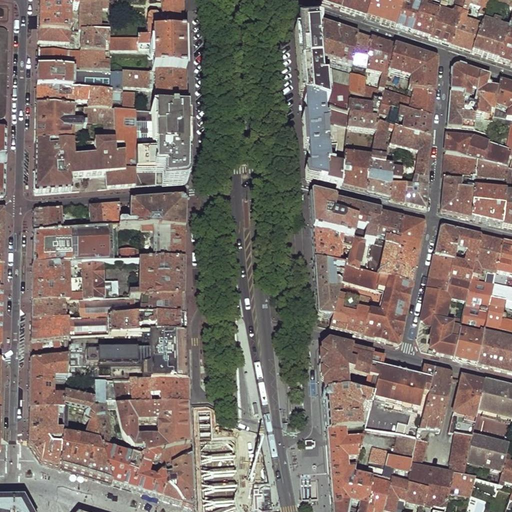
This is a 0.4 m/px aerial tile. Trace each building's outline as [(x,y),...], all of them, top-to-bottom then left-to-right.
[(182,12),(181,0),(160,0),(162,20),(159,19),(156,15),(150,15),(148,25),(148,40),(183,40),(182,12)] [(309,0),(309,1),(321,5),(339,11),(342,0),(309,0)] [(342,0),(339,11),(350,15),(354,16),(359,0),(342,0)] [(359,18),(363,19),(369,0),(359,0),(354,16),(359,18)] [(380,24),(393,29),(402,0),(369,0),(363,19),(380,24)] [(402,0),(393,29),(401,31),(410,34),(419,5),(408,1),(407,0),(402,0)] [(420,0),(419,5),(410,34),(419,37),(427,40),(436,11),(432,9),(434,0),(420,0)] [(470,53),(487,3),(487,0),(439,0),(436,11),(427,40),(438,43),(449,47),(460,50),(470,53)] [(487,3),(470,53),(483,58),(496,62),(507,25),(511,7),(511,0),(489,0),(497,3),(489,28),(482,26),(490,4),(487,3)] [(77,2),(38,1),(38,16),(38,31),(68,32),(73,32),(73,26),(69,26),(70,8),(72,8),(73,10),(76,10),(77,2)] [(108,2),(80,1),(79,33),(80,33),(110,34),(110,27),(102,27),(102,8),(108,9),(108,2)] [(300,74),(302,101),(327,109),(325,84),(321,84),(321,68),(321,60),(321,26),(318,25),(297,28),(298,44),(300,74)] [(507,25),(496,62),(503,64),(508,66),(511,55),(511,26),(510,25),(507,25)] [(321,26),(321,60),(349,68),(350,53),(355,37),(330,29),(321,26)] [(0,120),(6,121),(7,110),(8,47),(8,30),(0,29),(0,120)] [(68,32),(38,31),(37,44),(68,44),(68,32)] [(80,53),(37,52),(37,69),(109,73),(110,52),(110,40),(110,34),(80,33),(80,53)] [(355,37),(350,53),(349,68),(364,71),(365,54),(369,42),(361,39),(355,37)] [(148,40),(110,40),(110,52),(138,52),(138,50),(154,50),(155,75),(184,76),(184,58),(183,40),(148,40)] [(369,42),(365,54),(364,71),(363,74),(379,78),(376,90),(362,86),(361,100),(370,102),(379,104),(382,93),(383,85),(385,79),(392,49),(381,46),(369,42)] [(392,49),(385,79),(388,79),(389,74),(410,80),(409,89),(406,89),(406,90),(413,92),(432,97),(434,75),(435,64),(434,63),(413,56),(392,49)] [(325,84),(327,109),(345,116),(346,105),(347,96),(348,79),(349,76),(321,68),(321,84),(325,84)] [(109,73),(37,69),(37,80),(36,89),(121,92),(122,89),(121,74),(109,73)] [(451,72),(449,95),(462,99),(462,103),(472,105),(477,78),(467,74),(455,70),(451,72)] [(155,75),(121,74),(122,89),(153,90),(154,112),(184,114),(184,94),(184,76),(155,75)] [(475,106),(473,132),(489,137),(492,117),(493,113),(493,109),(496,93),(485,90),(487,81),(484,80),(477,78),(472,105),(475,106)] [(348,79),(347,96),(361,100),(362,86),(363,81),(348,79)] [(496,93),(493,109),(506,113),(505,116),(493,113),(492,117),(511,122),(511,114),(511,88),(509,88),(497,84),(496,93)] [(121,92),(36,89),(36,100),(36,109),(66,110),(66,104),(87,104),(87,110),(114,111),(133,112),(133,93),(121,92)] [(379,104),(376,116),(383,118),(381,126),(385,127),(389,110),(430,121),(432,97),(413,92),(411,100),(382,93),(379,104)] [(448,111),(446,128),(473,132),(475,106),(472,105),(462,103),(462,99),(449,95),(448,111)] [(305,144),(307,183),(340,190),(341,171),(334,167),(333,153),(325,153),(323,122),(345,128),(345,116),(327,109),(302,101),(305,144)] [(345,116),(345,128),(344,131),(372,135),(374,123),(374,121),(369,120),(370,115),(376,116),(379,104),(370,102),(369,108),(346,105),(345,116)] [(66,110),(36,109),(35,128),(35,145),(71,145),(71,132),(80,132),(84,125),(103,126),(103,135),(97,136),(96,145),(115,145),(114,111),(87,110),(66,110)] [(389,110),(385,127),(392,129),(429,140),(430,126),(430,121),(389,110)] [(154,112),(133,112),(114,111),(115,145),(124,144),(124,157),(124,172),(134,172),(135,155),(184,155),(184,135),(184,114),(154,112)] [(369,159),(364,196),(377,199),(395,204),(403,206),(404,186),(400,187),(400,170),(382,168),(386,149),(383,149),(387,130),(391,131),(392,129),(385,127),(381,126),(374,123),(372,135),(369,159)] [(391,131),(388,148),(416,155),(413,178),(426,179),(429,140),(392,129),(391,131)] [(445,149),(444,156),(465,161),(469,142),(445,139),(445,149)] [(469,142),(465,161),(474,164),(485,166),(487,148),(476,144),(469,142)] [(71,145),(35,145),(34,160),(34,173),(74,172),(93,170),(93,173),(124,172),(124,157),(114,157),(115,145),(96,145),(94,145),(95,158),(71,158),(71,145)] [(487,148),(485,166),(503,170),(508,158),(509,155),(505,153),(487,148)] [(134,172),(134,188),(155,186),(156,173),(163,173),(163,186),(181,184),(184,184),(185,180),(185,168),(184,155),(135,155),(134,172)] [(341,171),(340,190),(356,194),(364,196),(369,159),(342,156),(341,171)] [(444,156),(439,214),(455,218),(470,221),(472,190),(470,190),(470,192),(460,191),(461,182),(470,182),(470,184),(473,184),(474,164),(465,161),(444,156)] [(472,190),(470,221),(487,225),(500,228),(503,198),(504,195),(481,193),(481,188),(483,188),(483,184),(481,184),(482,180),(505,183),(506,171),(503,170),(485,166),(474,164),(473,184),(472,190)] [(93,170),(74,172),(74,179),(92,178),(104,177),(105,184),(105,190),(134,188),(134,172),(124,172),(93,173),(93,170)] [(74,172),(34,173),(34,192),(39,195),(72,193),(70,184),(68,180),(70,179),(74,179),(74,172)] [(404,186),(403,206),(415,209),(423,211),(426,210),(427,195),(428,180),(426,179),(413,178),(411,186),(404,186)] [(503,198),(500,228),(506,230),(511,231),(511,188),(510,188),(509,199),(503,198)] [(309,216),(311,233),(351,242),(355,227),(356,228),(355,231),(360,233),(362,233),(363,231),(365,232),(362,245),(371,247),(373,239),(379,215),(331,203),(310,198),(308,200),(309,216)] [(126,225),(121,225),(118,227),(119,230),(142,231),(184,232),(185,219),(185,205),(181,201),(155,203),(130,205),(130,227),(127,227),(126,225)] [(110,207),(101,208),(103,230),(119,230),(118,227),(121,225),(119,206),(110,207)] [(101,208),(91,208),(93,231),(103,230),(101,208)] [(35,213),(33,215),(33,227),(33,236),(62,233),(62,225),(64,225),(64,219),(61,219),(61,211),(35,213)] [(379,215),(373,239),(386,242),(384,250),(393,252),(401,221),(392,218),(379,215)] [(401,221),(393,252),(417,257),(420,243),(423,228),(422,226),(401,221)] [(62,233),(33,236),(32,254),(32,269),(83,267),(102,265),(118,265),(118,253),(119,230),(103,230),(93,231),(62,233)] [(439,230),(433,257),(453,262),(455,253),(466,256),(464,265),(473,268),(479,239),(463,235),(443,230),(439,230)] [(184,232),(142,231),(141,265),(184,264),(184,248),(184,241),(184,232)] [(312,250),(313,264),(343,271),(345,263),(338,262),(340,252),(348,253),(351,242),(311,233),(312,250)] [(479,239),(473,268),(471,274),(480,276),(486,277),(484,286),(492,287),(492,285),(493,280),(495,273),(501,245),(489,242),(479,239)] [(345,263),(343,271),(379,279),(384,280),(411,286),(414,272),(417,257),(393,252),(384,250),(371,247),(362,245),(351,242),(348,253),(345,263)] [(511,247),(501,245),(495,273),(511,277),(511,247)] [(118,265),(136,265),(136,253),(118,253),(118,265)] [(429,276),(426,291),(445,296),(448,281),(453,262),(433,257),(429,276)] [(453,262),(448,281),(469,287),(469,282),(471,274),(473,268),(464,265),(453,262)] [(183,276),(184,264),(141,265),(140,298),(134,296),(129,296),(129,297),(126,297),(126,301),(139,301),(183,300),(183,290),(183,276)] [(315,296),(317,321),(331,320),(337,297),(338,292),(340,286),(336,283),(332,283),(334,278),(341,278),(343,271),(313,264),(315,296)] [(83,267),(85,303),(103,302),(103,299),(111,299),(118,296),(118,284),(103,284),(102,265),(83,267)] [(83,267),(32,269),(32,278),(32,295),(31,306),(72,304),(81,303),(85,303),(83,267)] [(341,278),(340,286),(338,292),(340,292),(342,286),(375,294),(379,279),(343,271),(341,278)] [(471,274),(469,282),(479,284),(480,276),(471,274)] [(368,314),(362,339),(375,342),(395,348),(398,346),(407,302),(411,286),(384,280),(376,316),(368,314)] [(448,281),(445,296),(426,291),(420,318),(419,324),(432,327),(429,342),(431,343),(429,352),(436,354),(435,357),(453,361),(461,323),(445,320),(441,319),(444,306),(448,307),(449,304),(454,299),(465,301),(469,287),(448,281)] [(461,323),(453,361),(464,364),(476,367),(482,335),(484,329),(492,287),(484,286),(479,284),(469,282),(469,287),(465,301),(464,307),(461,323)] [(511,335),(511,322),(501,320),(504,307),(511,308),(511,289),(502,287),(495,286),(492,285),(492,287),(484,329),(511,336),(511,335)] [(331,320),(328,330),(339,333),(362,339),(368,314),(366,314),(367,307),(358,305),(357,311),(354,311),(356,302),(337,297),(331,320)] [(449,304),(464,307),(465,301),(454,299),(449,304)] [(184,312),(183,300),(139,301),(139,321),(109,322),(110,339),(185,337),(184,312)] [(69,340),(110,339),(109,322),(139,321),(139,301),(126,301),(103,302),(85,303),(81,303),(82,321),(69,322),(69,340)] [(72,304),(31,306),(31,316),(31,324),(69,322),(68,309),(72,309),(72,304)] [(69,322),(31,324),(31,339),(30,354),(42,352),(41,344),(53,342),(54,351),(57,351),(68,349),(69,340),(69,322)] [(482,335),(476,367),(490,370),(511,375),(511,335),(511,336),(511,342),(482,335)] [(110,339),(69,340),(68,349),(66,382),(67,382),(102,383),(113,384),(186,384),(187,383),(187,370),(186,361),(186,352),(185,344),(185,337),(110,339)] [(344,394),(343,373),(350,374),(367,377),(372,358),(340,350),(326,346),(319,352),(320,364),(322,396),(344,394)] [(30,383),(29,412),(64,411),(64,397),(53,397),(54,381),(66,382),(68,349),(57,351),(58,358),(42,361),(42,352),(30,354),(30,383)] [(375,386),(371,400),(371,403),(412,412),(417,414),(421,397),(426,398),(432,372),(421,370),(419,380),(380,370),(383,360),(372,358),(367,377),(366,384),(375,386)] [(422,511),(444,511),(449,495),(454,476),(464,479),(471,441),(458,438),(454,448),(449,475),(420,467),(426,447),(428,435),(437,436),(450,380),(449,377),(447,376),(432,372),(426,398),(422,415),(418,431),(416,441),(410,463),(406,489),(427,495),(423,510),(422,511)] [(459,383),(448,435),(458,438),(471,441),(482,384),(476,383),(462,380),(461,381),(459,383)] [(113,384),(102,383),(102,389),(105,390),(106,410),(115,410),(113,384)] [(115,410),(187,407),(187,396),(186,384),(113,384),(115,410)] [(366,384),(363,398),(371,400),(375,386),(366,384)] [(511,391),(504,389),(482,384),(471,441),(464,479),(474,481),(479,483),(497,487),(507,450),(482,444),(487,422),(484,421),(486,409),(511,415),(511,391)] [(324,416),(325,435),(344,433),(359,432),(358,412),(368,412),(369,407),(371,403),(371,400),(363,398),(346,394),(344,394),(322,396),(324,416)] [(64,396),(64,397),(64,411),(87,416),(85,418),(83,421),(83,425),(85,427),(87,429),(82,442),(62,437),(60,470),(65,472),(93,480),(109,485),(97,442),(92,411),(94,410),(94,402),(64,396)] [(421,397),(417,414),(422,415),(426,398),(421,397)] [(103,402),(94,402),(94,410),(103,410),(103,402)] [(369,407),(410,418),(412,412),(371,403),(369,407)] [(115,410),(121,436),(137,458),(156,454),(190,445),(189,427),(188,407),(187,407),(115,410)] [(134,493),(160,500),(166,483),(162,471),(155,479),(148,476),(153,461),(158,459),(156,454),(137,458),(106,450),(109,441),(103,410),(94,410),(92,411),(97,442),(109,485),(134,493)] [(64,411),(29,412),(28,430),(28,446),(41,464),(50,467),(60,470),(62,437),(62,432),(55,432),(56,418),(63,419),(64,411)] [(410,418),(408,428),(418,431),(422,415),(417,414),(412,412),(410,418)] [(396,426),(393,437),(398,438),(405,439),(408,428),(396,426)] [(325,435),(326,443),(345,443),(344,433),(325,435)] [(398,438),(392,460),(410,463),(416,441),(405,439),(398,438)] [(326,443),(328,473),(347,470),(346,464),(356,463),(360,442),(345,443),(326,443)] [(190,445),(156,454),(158,459),(162,471),(190,460),(190,453),(190,445)] [(507,450),(497,487),(502,489),(503,484),(511,486),(511,487),(511,491),(511,465),(508,464),(511,448),(511,447),(508,446),(507,450)] [(370,450),(367,464),(384,467),(386,459),(387,453),(370,450)] [(390,482),(383,511),(401,511),(402,506),(406,489),(410,463),(392,460),(386,459),(384,467),(383,470),(381,480),(390,482)] [(167,488),(181,507),(190,509),(191,509),(191,484),(190,460),(162,471),(166,483),(167,488)] [(328,473),(331,506),(349,504),(366,510),(372,478),(381,480),(383,470),(368,468),(366,474),(353,471),(353,469),(347,470),(328,473)] [(454,476),(449,495),(470,500),(474,484),(474,481),(464,479),(454,476)] [(366,510),(365,511),(383,511),(390,482),(381,480),(372,478),(366,510)] [(171,503),(181,507),(167,488),(166,483),(160,500),(171,503)] [(406,489),(402,506),(423,510),(427,495),(406,489)] [(27,511),(22,501),(0,501),(0,511),(27,511)]
